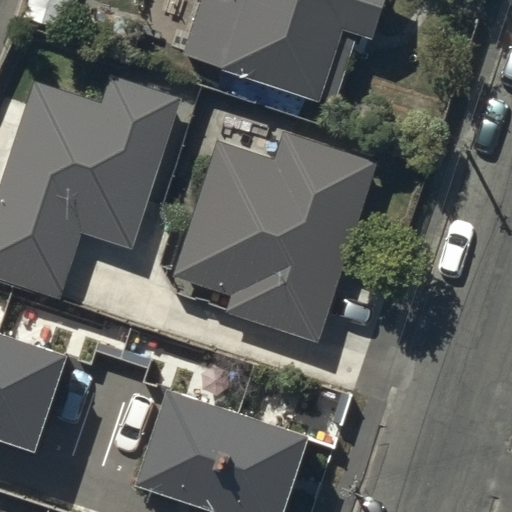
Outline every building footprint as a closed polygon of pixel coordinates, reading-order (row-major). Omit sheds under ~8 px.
[(206,0),(182,65),(224,81),(222,86),(315,115),(317,107),(336,113),(356,51),(370,55),(387,0),(206,0)] [(101,112),(36,91),(0,198),(0,284),(58,304),(78,243),(131,261),(182,110),(110,86),(101,112)] [(275,167),(217,148),(173,287),(231,305),(226,322),(317,351),(375,168),(284,139),(275,167)] [(67,357),(0,333),(0,440),(34,452),(67,357)] [(284,511),(311,438),(170,390),(137,485),(216,511),(284,511)]
